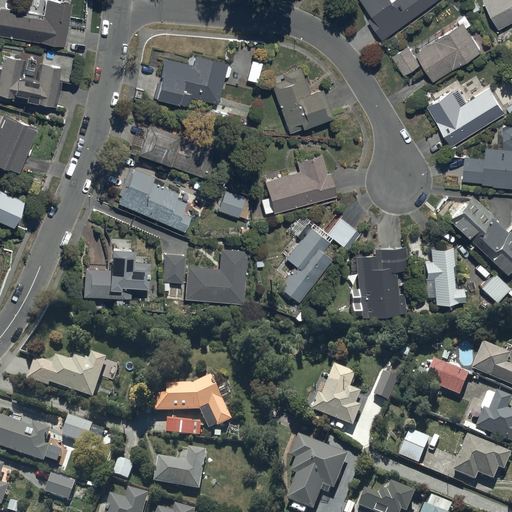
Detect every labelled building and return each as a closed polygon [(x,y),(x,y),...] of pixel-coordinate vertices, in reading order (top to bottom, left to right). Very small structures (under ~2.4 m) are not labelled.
[(0,8),(0,36),(65,47),(72,4),(48,0),(47,0),(45,15),(0,8)] [(368,21),(382,41),(441,0),(397,0),(393,3),(390,0),(359,0),(372,19),(368,21)] [(511,0),(486,0),(483,2),(499,31),(511,24),(511,0)] [(434,84),(481,53),(465,30),(471,26),(465,17),(458,22),(459,25),(414,54),(434,84)] [(419,66),(407,48),(391,58),(404,77),(419,66)] [(227,63),(196,56),(194,66),(163,59),(153,99),(188,108),(190,99),(218,105),(224,78),(228,79),(231,68),(226,67),(227,63)] [(27,62),(3,57),(0,70),(0,95),(55,108),(61,83),(59,83),(62,69),(41,65),(37,82),(23,79),(27,62)] [(263,63),(252,61),(247,80),(258,83),(263,63)] [(285,79),(272,84),(291,135),(334,119),(323,90),(312,94),(302,68),(283,74),(285,79)] [(451,147),(505,113),(490,88),(466,103),(458,91),(453,95),(450,91),(426,106),(451,147)] [(257,114),(229,107),(226,120),(253,127),(257,114)] [(19,174),(39,130),(4,114),(0,124),(0,167),(11,172),(11,171),(19,174)] [(493,186),(493,188),(511,189),(511,120),(509,122),(510,124),(502,129),(502,150),(485,148),(484,160),(464,158),(462,182),(482,183),(482,185),(493,186)] [(214,147),(146,123),(135,153),(208,180),(215,163),(210,161),(214,147)] [(274,212),(274,214),(337,197),(330,173),(328,174),(322,156),(298,162),(300,173),(266,182),(270,198),(262,200),(266,214),(274,212)] [(122,197),(119,204),(185,232),(192,217),(183,213),(188,204),(177,199),(179,194),(153,183),(155,178),(134,169),(134,170),(131,169),(119,195),(122,197)] [(248,198),(225,190),(218,210),(237,218),(238,216),(247,219),(248,198)] [(0,221),(16,229),(27,203),(1,192),(0,194),(0,221)] [(494,216),(473,196),(450,222),(510,277),(511,275),(511,233),(511,232),(509,233),(493,218),(494,216)] [(341,218),(328,234),(344,247),(357,231),(341,218)] [(299,303),(332,261),(323,254),(331,243),(306,224),(296,237),(301,241),(286,260),(296,267),(280,289),(299,303)] [(377,257),(358,258),(360,290),(352,291),(354,316),(362,315),(362,318),(407,315),(406,295),(401,295),(399,271),(408,271),(407,248),(376,250),(377,257)] [(434,263),(426,264),(428,298),(436,297),(437,305),(466,303),(465,290),(456,290),(454,267),(456,267),(455,249),(433,250),(434,263)] [(220,269),(188,267),(186,300),(245,304),(249,252),(221,250),(220,269)] [(136,252),(114,251),(113,271),(86,269),(85,298),(133,300),(134,290),(150,291),(151,264),(136,263),(136,252)] [(185,256),(165,255),(163,282),(183,283),(185,256)] [(511,289),(495,274),(482,289),(498,303),(511,289)] [(410,301),(411,315),(429,314),(428,299),(410,301)] [(483,340),(472,366),(511,383),(511,362),(507,360),(510,352),(483,340)] [(48,384),(49,381),(93,396),(106,357),(91,351),(88,359),(75,355),(73,360),(54,354),(52,362),(35,356),(28,377),(48,384)] [(469,372),(434,357),(425,379),(460,394),(469,372)] [(318,391),(311,408),(353,424),(361,404),(356,402),(361,390),(350,386),(357,371),(334,362),(321,392),(318,391)] [(383,370),(374,393),(388,399),(397,376),(383,370)] [(193,381),(166,382),(166,393),(154,394),(154,410),(200,409),(208,427),(231,417),(210,373),(193,381)] [(466,420),(463,426),(484,435),(486,431),(511,442),(511,410),(507,408),(511,396),(511,395),(497,389),(488,409),(484,408),(477,425),(466,420)] [(0,445),(43,460),(45,456),(57,460),(61,448),(45,443),(50,426),(29,419),(28,423),(0,413),(0,445)] [(93,423),(68,414),(61,434),(86,443),(93,423)] [(201,422),(167,419),(166,430),(200,434),(201,422)] [(418,462),(429,436),(409,427),(399,453),(418,462)] [(347,452),(298,433),(290,454),(296,456),(290,471),(296,473),(286,498),(313,508),(321,488),(327,491),(329,486),(333,488),(347,452)] [(511,451),(467,433),(453,468),(476,478),(478,472),(494,478),(499,466),(505,468),(511,451)] [(185,461),(157,457),(153,483),(199,490),(202,468),(204,468),(206,450),(187,448),(185,461)] [(127,480),(133,464),(118,458),(112,474),(127,480)] [(0,503),(2,504),(9,484),(0,481),(0,476),(5,464),(0,462),(0,503)] [(75,481),(51,472),(44,490),(68,499),(75,481)] [(365,487),(358,503),(376,510),(375,511),(399,511),(401,507),(407,510),(415,488),(391,480),(388,488),(382,486),(380,492),(365,487)] [(126,496),(110,492),(104,511),(141,511),(147,491),(128,486),(126,496)] [(17,511),(21,503),(11,499),(7,509),(16,511),(17,511)] [(449,511),(424,501),(419,511),(449,511)] [(193,511),(194,507),(175,502),(173,510),(157,506),(155,511),(193,511)]
